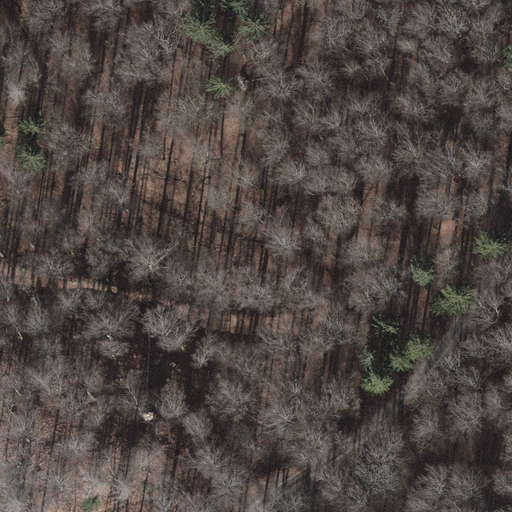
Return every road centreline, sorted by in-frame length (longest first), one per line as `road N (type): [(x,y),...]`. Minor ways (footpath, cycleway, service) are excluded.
road 1 (track): [(511,183),(457,231),(300,323),(205,324),(0,270)]
road 2 (track): [(511,260),(365,441),(257,511)]
